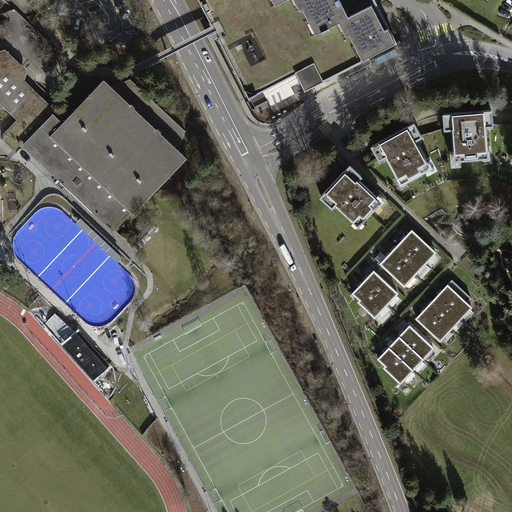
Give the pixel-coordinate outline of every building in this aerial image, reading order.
[(24,0),(0,0),(0,22),(1,22),(0,19),(0,18),(17,35),(34,28),(38,13),(24,0)] [(199,0),(214,28),(217,34),(257,113),(395,43),(372,0),(199,0)] [(0,103),(13,116),(17,120),(3,134),(3,141),(14,138),(115,232),(186,156),(179,149),(185,131),(130,79),(112,86),(104,78),(65,119),(37,92),(25,80),(27,70),(16,59),(5,49),(0,50),(0,103)] [(494,109),(444,114),(445,128),(453,127),(455,153),(449,153),(450,162),(493,158),(489,126),(497,125),(494,109)] [(416,120),(372,145),(380,160),(385,157),(400,184),(432,167),(417,140),(425,136),(416,120)] [(350,164),(320,196),(335,210),(338,208),(359,225),(382,200),(360,180),(364,175),(350,164)] [(413,229),(380,264),(405,287),(438,253),(413,229)] [(374,270),(351,295),(376,319),(401,293),(374,270)] [(453,279),(415,318),(441,342),(474,307),(468,302),(472,298),(453,279)] [(410,324),(378,359),(385,366),(383,368),(402,383),(436,348),(410,324)]
